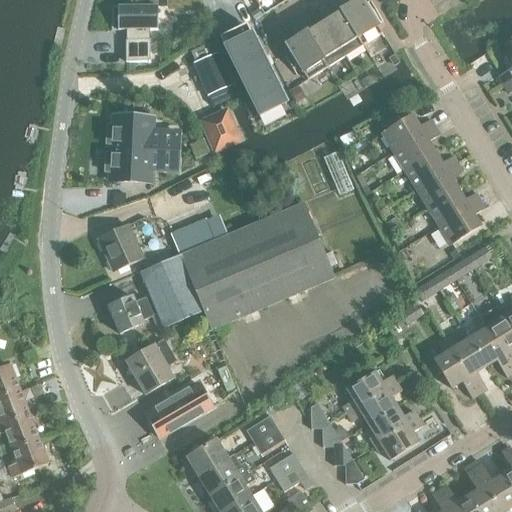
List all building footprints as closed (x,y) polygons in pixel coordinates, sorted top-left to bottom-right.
[(167,0),(167,10),(204,10),(201,0),(167,0)] [(323,23),(340,49),(357,39),(358,38),(334,0),(330,0),(325,4),(333,17),(323,23)] [(364,5),(360,0),(359,0),(350,6),(346,0),(334,0),(358,38),(357,39),(361,46),(382,34),(376,25),(382,22),(370,2),(364,5)] [(125,30),(125,62),(149,62),(149,30),(157,30),(157,7),(111,6),(111,30),(125,30)] [(340,49),(323,23),(314,29),(305,16),(297,21),(321,60),(322,60),(340,49)] [(302,72),(307,80),(327,68),(322,60),(321,60),(297,21),(288,27),(296,39),(286,46),(289,52),(283,55),(296,75),(302,72)] [(220,40),(259,118),(285,105),(246,27),(220,40)] [(511,54),(505,57),(511,68),(497,77),(503,85),(511,79),(511,37),(504,42),(511,54)] [(196,60),(217,50),(212,40),(191,51),(196,60)] [(204,84),(214,107),(232,99),(222,76),(204,84)] [(511,79),(503,85),(508,94),(511,91),(511,79)] [(220,150),(242,140),(238,130),(234,132),(226,112),(201,123),(214,152),(220,150)] [(393,153),(435,127),(430,120),(418,127),(411,116),(382,134),(393,153)] [(150,134),(151,120),(115,119),(114,128),(108,128),(107,144),(113,145),(113,150),(161,153),(162,135),(150,134)] [(435,127),(393,153),(405,171),(434,153),(427,143),(439,135),(435,127)] [(196,160),(209,154),(203,141),(190,146),(196,160)] [(160,171),(161,153),(113,150),(113,156),(107,156),(106,172),(112,172),(112,182),(148,184),(148,170),(160,171)] [(434,153),(405,171),(416,190),(457,164),(453,157),(440,164),(434,153)] [(457,164),(416,190),(427,208),(456,190),(450,179),(462,172),(457,164)] [(456,190),(427,208),(439,227),(480,201),(475,193),(463,201),(456,190)] [(480,201),(439,227),(450,245),(479,227),(472,216),(485,209),(480,201)] [(178,257),(201,312),(209,330),(331,279),(300,205),(212,243),(202,220),(169,234),(178,257)] [(113,272),(140,260),(125,227),(98,239),(113,272)] [(467,259),(473,269),(491,258),(485,248),(467,259)] [(163,329),(200,312),(201,312),(178,257),(139,273),(163,329)] [(473,269),(467,259),(449,270),(456,280),(473,269)] [(432,280),(438,291),(456,280),(449,270),(432,280)] [(438,291),(432,280),(415,291),(421,301),(438,291)] [(511,310),(503,316),(511,330),(511,297),(506,301),(511,310)] [(141,320),(151,316),(144,299),(134,303),(132,298),(108,307),(118,334),(143,324),(141,320)] [(407,327),(423,317),(416,305),(400,316),(407,327)] [(511,350),(511,330),(503,316),(492,323),(486,313),(479,318),(511,370),(511,355),(510,352),(511,350)] [(511,373),(511,370),(479,318),(471,323),(477,332),(468,338),(486,366),(495,361),(506,377),(511,373)] [(444,339),(478,394),(486,390),(475,373),(486,366),(468,338),(457,345),(451,335),(444,339)] [(478,394),(444,339),(437,344),(443,353),(433,360),(450,388),(461,382),(471,399),(478,394)] [(165,368),(174,363),(162,342),(125,363),(143,395),(171,379),(165,368)] [(0,397),(17,391),(7,366),(0,368),(0,397)] [(348,415),(396,385),(391,377),(381,384),(375,373),(347,391),(353,401),(343,407),(348,415)] [(158,440),(210,409),(196,385),(144,416),(158,440)] [(368,426),(396,408),(390,398),(400,392),(396,385),(348,415),(352,421),(361,415),(368,426)] [(17,391),(0,397),(0,423),(1,425),(27,415),(17,391)] [(329,427),(330,426),(317,405),(311,409),(311,430),(320,430),(320,427),(329,427)] [(396,408),(368,426),(374,435),(369,439),(374,447),(418,420),(413,412),(403,418),(396,408)] [(27,415),(1,425),(11,450),(36,440),(27,415)] [(412,433),(422,427),(418,420),(374,447),(379,454),(383,451),(390,461),(418,443),(412,433)] [(270,421),(247,435),(252,444),(275,430),(270,421)] [(332,449),(332,448),(332,444),(339,444),(340,443),(330,426),(329,427),(320,427),(320,430),(323,430),(323,449),(332,449)] [(262,459),(284,445),(275,430),(252,444),(262,459)] [(36,440),(11,450),(16,464),(9,468),(13,478),(46,464),(36,440)] [(198,478),(227,460),(215,441),(186,459),(198,478)] [(332,444),(332,448),(332,449),(334,449),(334,466),(345,466),(345,462),(352,462),(340,443),(339,444),(332,444)] [(511,454),(508,448),(500,452),(510,468),(499,475),(511,495),(511,454)] [(232,456),(227,460),(198,478),(209,496),(249,472),(243,464),(239,467),(232,456)] [(276,482),(299,468),(293,458),(270,472),(276,482)] [(363,480),(352,462),(345,462),(345,466),(344,485),(355,485),(363,480)] [(511,509),(511,495),(499,475),(490,480),(480,465),(473,469),(500,511),(509,511),(511,509)] [(299,468),(276,482),(283,494),(299,483),(304,491),(312,487),(299,467),(299,468)] [(500,511),(473,469),(466,474),(476,490),(466,496),(475,511),(500,511)] [(219,511),(227,511),(250,498),(246,490),(256,484),(249,472),(209,496),(219,511)] [(475,511),(466,496),(456,502),(446,486),(439,490),(452,511),(475,511)] [(452,511),(439,490),(431,495),(442,511),(440,511),(452,511)] [(307,511),(311,510),(309,507),(300,492),(287,500),(294,511),(307,511)] [(259,511),(250,498),(227,511),(259,511)] [(0,511),(15,511),(17,511),(11,499),(0,504),(0,511)]
